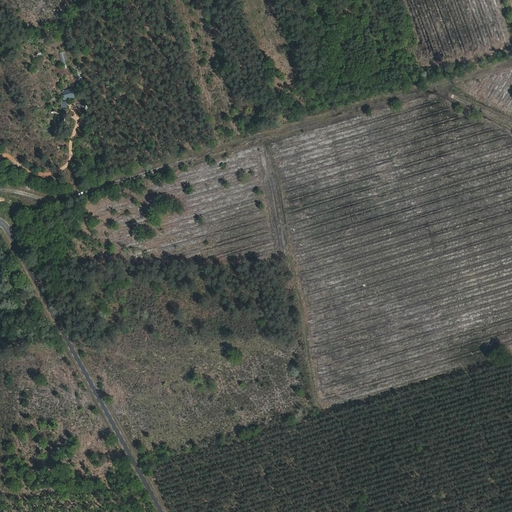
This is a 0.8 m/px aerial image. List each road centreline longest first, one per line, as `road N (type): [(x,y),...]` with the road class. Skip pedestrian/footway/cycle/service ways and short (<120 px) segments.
road 1 (track): [(511,59),(53,194),(0,177)]
road 2 (tertiary): [(159,511),(0,222)]
